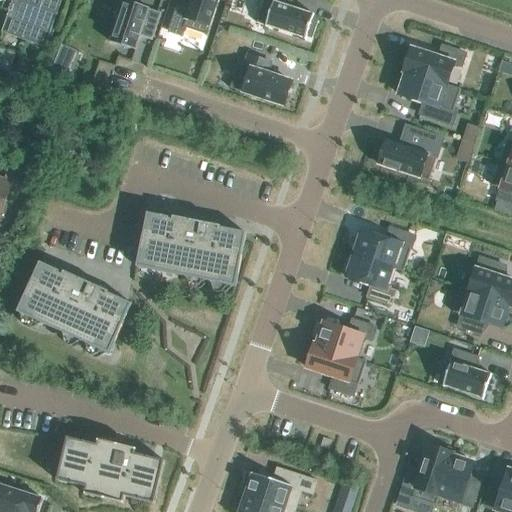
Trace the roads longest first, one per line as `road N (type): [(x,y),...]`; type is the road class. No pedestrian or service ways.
road 1 (residential): [(300,230),(140,177),(120,235),(66,217)]
road 2 (residential): [(103,71),(329,146)]
road 3 (residential): [(218,460),(103,417),(0,398)]
road 4 (residential): [(300,230),(246,390)]
road 5 (residential): [(246,390),(395,437)]
road 6 (residential): [(376,0),(329,146)]
road 7 (residential): [(395,437),(407,422),(430,416),(505,442)]
